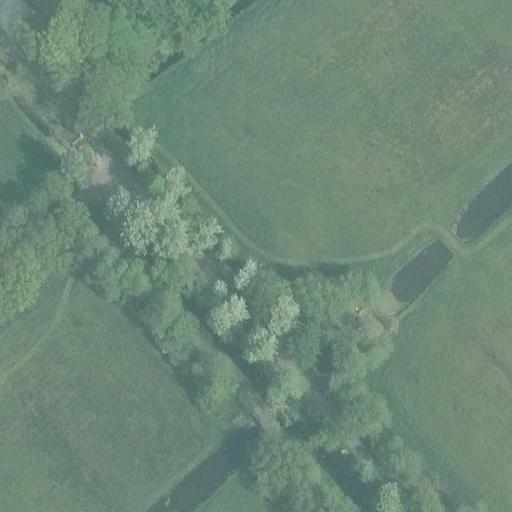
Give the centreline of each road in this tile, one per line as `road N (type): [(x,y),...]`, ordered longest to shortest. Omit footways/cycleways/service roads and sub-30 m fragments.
road 1 (track): [(511,222),(471,260),(434,221),(239,159),(156,140),(121,166)]
road 2 (track): [(117,243),(348,511)]
road 3 (track): [(117,243),(82,280),(77,304),(0,382)]
